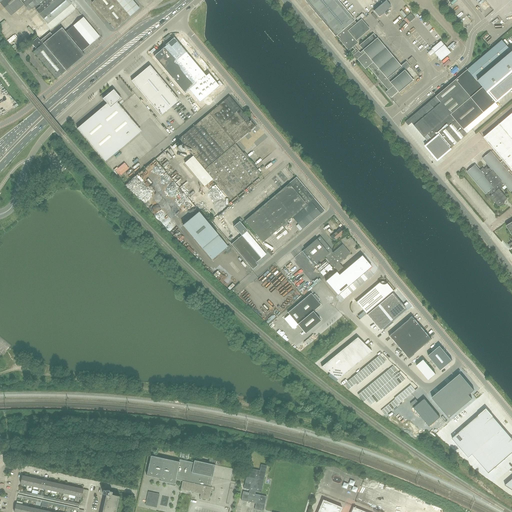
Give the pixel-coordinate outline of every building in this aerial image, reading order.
[(38,12),(52,0),(0,0),(0,4),(1,4),(8,12),(21,1),(29,10),(34,6),(35,8),(39,4),(41,6),(36,10),(38,12)] [(52,0),(38,12),(47,24),(72,3),(68,0),(52,0)] [(115,29),(130,16),(140,8),(132,0),(94,0),(92,2),(110,24),(110,25),(111,25),(115,29)] [(398,92),(413,80),(412,80),(418,75),(410,67),(406,62),(401,66),(377,38),(377,39),(373,34),(359,45),(363,50),(360,53),(354,46),(358,43),(356,41),(369,29),(361,19),(356,23),(354,21),(355,20),(337,0),(304,0),(333,34),(335,37),(337,35),(340,39),(339,40),(348,51),(352,47),(354,50),(351,52),(354,55),(357,59),(365,69),(368,66),(388,90),(386,92),(391,97),(398,92)] [(391,7),(386,0),(374,11),(379,17),(391,7)] [(62,28),(68,35),(82,51),(100,36),(83,17),(66,32),(62,28)] [(45,37),(44,37),(41,41),(66,71),(85,55),(82,51),(68,35),(62,28),(53,35),(50,32),(45,37)] [(41,41),(40,39),(38,37),(31,43),(36,49),(34,51),(56,79),(66,71),(41,41)] [(166,45),(166,46),(154,56),(185,94),(189,90),(200,102),(219,86),(209,74),(206,76),(175,39),(174,38),(166,45)] [(408,126),(412,123),(420,133),(429,144),(427,146),(438,160),(451,149),(451,148),(457,142),(468,134),(467,133),(499,106),(496,103),(511,89),(511,52),(478,81),(478,80),(511,51),(502,40),(475,63),(429,102),(409,119),(406,122),(408,126)] [(451,53),(447,48),(445,45),(444,45),(441,41),(432,49),(442,61),(451,53)] [(414,66),(417,63),(412,57),(408,60),(414,66)] [(448,67),(453,62),(449,58),(444,62),(448,67)] [(150,65),(132,81),(161,115),(179,100),(150,65)] [(102,158),(138,127),(117,102),(121,99),(114,90),(109,93),(108,92),(106,94),(107,95),(103,99),(107,103),(77,128),(102,158)] [(133,97),(139,106),(144,103),(138,94),(133,97)] [(230,200),(239,193),(261,174),(235,143),(237,142),(255,127),(229,96),(179,139),(193,156),(185,163),(204,186),(213,179),(230,200)] [(12,107),(17,104),(15,99),(9,101),(12,107)] [(511,113),(484,137),(504,160),(501,163),(491,152),(483,159),(491,168),(489,169),(488,168),(487,167),(484,169),(483,168),(480,170),(475,165),(467,172),(486,194),(489,191),(492,194),(490,196),(498,206),(504,203),(507,198),(500,190),(505,185),(511,192),(511,190),(511,176),(507,171),(510,168),(511,170),(511,222),(506,226),(511,235),(511,243),(511,244),(511,113)] [(151,154),(157,149),(144,135),(138,140),(151,154)] [(136,141),(131,145),(140,157),(143,155),(142,154),(144,153),(141,148),(136,141)] [(184,169),(182,171),(190,179),(192,177),(184,169)] [(325,211),(296,177),(245,221),(263,242),(292,217),(302,230),(325,211)] [(186,181),(198,197),(201,195),(193,184),(196,182),(193,178),(190,181),(189,179),(186,181)] [(199,212),(183,225),(212,260),(224,249),(227,252),(231,248),(229,245),(228,246),(199,212)] [(256,263),(266,254),(247,231),(240,222),(242,221),(241,219),(240,219),(236,222),(237,223),(234,226),(242,235),(231,244),(253,269),(258,265),(256,263)] [(343,233),(340,229),(331,237),(334,241),(343,233)] [(278,238),(280,240),(290,233),(288,230),(278,238)] [(314,266),(324,257),(325,256),(331,251),(332,250),(320,236),(302,252),(314,266)] [(337,271),(339,274),(345,270),(339,263),(350,254),(343,244),(333,253),(331,251),(325,256),(326,258),(326,259),(337,271)] [(372,267),(366,259),(362,255),(346,269),(345,270),(339,274),(349,286),(372,267)] [(339,274),(337,271),(325,281),(338,295),(349,286),(339,274)] [(297,281),(299,284),(307,278),(304,275),(297,281)] [(387,283),(385,284),(383,284),(381,284),(380,283),(380,282),(379,283),(356,302),(366,314),(393,291),(387,283)] [(288,313),(305,334),(321,320),(313,311),(321,305),(311,293),(288,313)] [(392,293),(379,305),(382,309),(385,312),(392,320),(405,309),(406,309),(405,309),(399,301),(397,299),(392,294),(393,293),(392,293)] [(370,319),(382,309),(379,305),(367,315),(370,319)] [(374,322),(385,312),(382,309),(370,319),(374,322)] [(392,320),(385,312),(374,322),(380,330),(392,321),(392,320)] [(412,316),(389,336),(409,359),(432,339),(412,316)] [(357,337),(322,367),(330,373),(338,379),(372,352),(357,337)] [(441,371),(452,361),(440,346),(428,356),(441,371)] [(379,355),(344,384),(349,389),(356,383),(357,385),(385,362),(379,355)] [(436,374),(423,360),(417,366),(429,380),(436,374)] [(393,366),(358,395),(364,402),(366,400),(398,373),(393,366)] [(336,382),(338,379),(330,373),(328,376),(336,382)] [(399,373),(398,373),(366,400),(370,405),(375,401),(376,403),(404,380),(399,373)] [(460,374),(432,398),(449,418),(472,399),(469,395),(474,390),(460,374)] [(395,399),(381,411),(385,415),(415,390),(411,385),(394,398),(395,399)] [(414,408),(429,426),(440,417),(424,398),(419,403),(416,399),(410,404),(414,408)] [(485,423),(493,416),(486,408),(479,415),(485,423)] [(475,418),(482,426),(485,423),(479,415),(478,415),(479,415),(475,418)] [(485,423),(482,426),(478,429),(474,433),(470,436),(473,440),(477,443),(480,447),(503,428),(493,416),(485,423)] [(471,422),(478,429),(482,426),(475,418),(471,422)] [(478,429),(471,422),(467,425),(474,433),(478,429)] [(467,425),(463,428),(470,436),(474,433),(467,425)] [(463,428),(460,432),(466,439),(470,436),(463,428)] [(494,455),(497,452),(501,449),(505,446),(511,439),(511,438),(503,428),(480,447),(483,451),(486,455),(490,459),(494,455)] [(459,446),(466,439),(460,432),(452,438),(459,446)] [(473,440),(470,436),(466,439),(459,446),(462,450),(473,440)] [(473,440),(462,450),(465,453),(477,443),(473,440)] [(469,457),(472,454),(480,447),(477,443),(465,453),(469,457)] [(501,449),(508,456),(511,453),(505,446),(501,449)] [(475,458),(483,451),(480,447),(472,454),(475,458)] [(508,456),(501,449),(497,452),(504,460),(508,456)] [(475,458),(479,461),(486,455),(483,451),(475,458)] [(500,463),(504,460),(497,452),(494,455),(500,463)] [(486,455),(479,461),(482,465),(490,459),(486,455)] [(490,459),(496,466),(500,463),(494,455),(490,459)] [(160,481),(167,482),(175,484),(176,479),(183,481),(181,489),(201,494),(200,498),(209,500),(212,487),(211,487),(215,465),(194,460),(194,463),(180,460),(179,462),(151,456),(147,475),(161,479),(160,481)] [(496,466),(490,459),(482,465),(489,473),(496,466)] [(243,491),(241,500),(256,503),(255,509),(263,511),(267,496),(255,494),(256,491),(261,492),(267,466),(261,465),(260,470),(251,469),(249,477),(246,477),(244,488),(250,490),(249,493),(243,491)] [(29,477),(22,475),(21,484),(27,485),(29,477)] [(38,490),(39,488),(41,479),(35,478),(33,487),(32,488),(38,490)] [(69,496),(71,486),(65,485),(63,493),(63,495),(69,496)] [(75,496),(77,487),(71,486),(69,496),(69,497),(75,498),(75,496)] [(75,496),(81,497),(82,495),(83,492),(83,489),(77,487),(75,496)] [(115,511),(119,496),(112,495),(113,492),(109,491),(104,490),(103,494),(107,495),(107,497),(103,511),(115,511)] [(340,511),(342,508),(323,500),(318,511),(340,511)]
